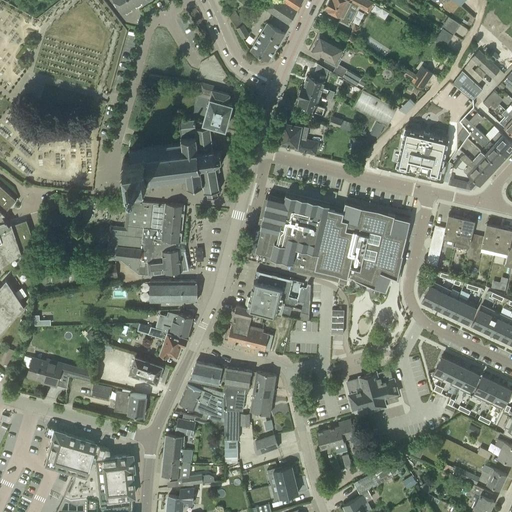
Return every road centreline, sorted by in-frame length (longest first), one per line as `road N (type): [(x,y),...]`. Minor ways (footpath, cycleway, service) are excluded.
road 1 (residential): [(196,342),(281,363),(320,511)]
road 2 (residential): [(427,192),(409,304),(421,322),(511,367)]
road 3 (tertiary): [(196,342),(229,256),(255,151)]
road 4 (residential): [(427,192),(255,151)]
road 5 (residential): [(149,441),(0,397)]
